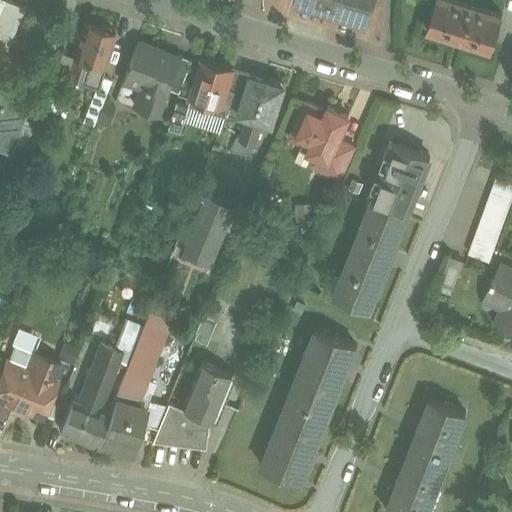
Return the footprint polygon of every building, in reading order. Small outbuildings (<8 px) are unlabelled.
[(0,0),(0,53),(22,5),(11,0),(0,0)] [(375,0),(312,0),(370,18),(375,0)] [(503,13),(460,0),(436,0),(428,28),(493,48),(503,13)] [(100,26),(85,22),(74,56),(75,57),(105,66),(116,31),(113,30),(110,25),(104,23),(100,26)] [(179,58),(138,42),(125,78),(143,85),(135,105),(159,114),(169,87),(180,60),(178,60),(179,58)] [(193,59),(180,54),(179,58),(178,60),(180,60),(169,87),(180,92),(193,59)] [(105,66),(75,57),(69,76),(98,86),(105,66)] [(192,96),(190,103),(191,103),(229,115),(236,91),(226,87),(233,68),(233,67),(230,66),(228,63),(221,61),(218,63),(205,58),(192,96)] [(242,71),(233,68),(226,87),(236,91),(242,71)] [(271,77),(269,78),(268,78),(252,74),(239,111),(249,114),(241,137),(256,142),(257,142),(264,119),(273,122),(278,108),(279,108),(283,97),(281,97),(285,84),(284,83),(283,81),(283,80),(271,77)] [(39,80),(31,103),(41,107),(50,84),(39,80)] [(30,102),(0,90),(0,147),(12,152),(30,102)] [(181,92),(170,127),(182,130),(191,103),(190,103),(192,96),(181,92)] [(327,110),(306,100),(298,118),(299,119),(291,136),(304,142),(302,147),(329,159),(330,159),(339,138),(350,115),(329,105),(327,110)] [(256,142),(241,137),(237,135),(233,150),(252,156),(256,142)] [(339,138),(330,159),(329,159),(324,169),(341,176),(355,145),(339,138)] [(431,155),(394,141),(396,142),(390,157),(388,156),(388,157),(390,158),(380,184),(377,183),(377,184),(379,185),(374,199),(371,198),(371,199),(372,200),(408,214),(431,155)] [(511,178),(498,174),(494,185),(511,191),(511,178)] [(511,191),(494,185),(470,252),(490,260),(511,199),(511,191)] [(207,195),(186,246),(215,258),(237,207),(207,195)] [(372,200),(335,293),(371,308),(408,214),(372,200)] [(455,253),(442,288),(455,293),(469,259),(455,253)] [(511,268),(501,264),(494,279),(493,278),(492,281),(493,281),(486,296),(487,297),(489,293),(508,302),(499,321),(511,327),(511,268)] [(172,318),(150,309),(145,319),(168,328),(172,318)] [(133,350),(125,371),(147,380),(168,328),(145,319),(141,330),(133,350)] [(141,330),(123,323),(115,343),(133,350),(141,330)] [(317,327),(262,463),(303,480),(357,343),(317,327)] [(102,341),(79,399),(100,407),(122,350),(102,341)] [(29,367),(8,359),(0,378),(0,397),(12,402),(42,414),(56,378),(55,377),(62,362),(34,351),(33,352),(35,352),(29,367)] [(233,372),(203,359),(183,407),(210,418),(214,420),(233,372)] [(147,380),(125,371),(114,397),(137,404),(147,380)] [(79,399),(73,396),(60,427),(83,437),(83,440),(91,443),(94,441),(98,442),(99,439),(109,411),(100,407),(79,399)] [(0,397),(0,415),(5,418),(7,417),(12,402),(0,397)] [(137,404),(114,397),(99,439),(133,449),(132,453),(134,453),(147,407),(137,404)] [(431,397),(387,509),(395,511),(427,511),(430,506),(426,504),(430,493),(435,495),(436,494),(431,492),(435,481),(439,482),(451,452),(447,450),(452,438),(457,440),(452,438),(456,427),(460,428),(467,411),(431,397)] [(183,407),(169,401),(153,440),(206,447),(210,418),(183,407)]
